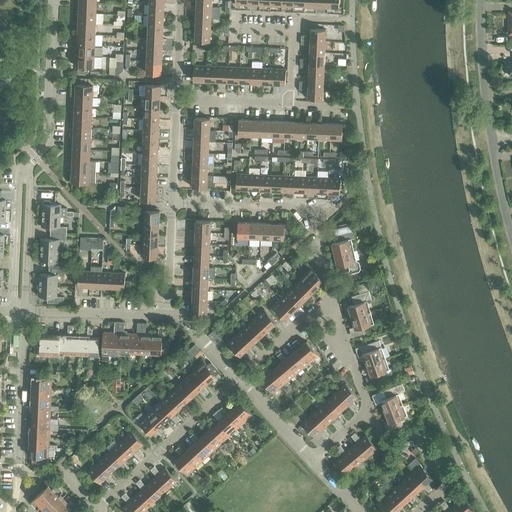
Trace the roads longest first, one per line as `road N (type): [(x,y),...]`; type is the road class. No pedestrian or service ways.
road 1 (residential): [(6,511),(19,488),(24,310)]
road 2 (residential): [(94,509),(235,380)]
road 3 (residential): [(24,168),(47,142),(53,0)]
road 4 (residential): [(24,168),(11,292),(24,310)]
road 5 (residential): [(170,313),(24,310)]
road 6 (residential): [(24,310),(31,186),(24,168)]
road 7 (residential): [(492,140),(481,0)]
road 8 (residential): [(312,209),(173,203)]
road 9 (residential): [(235,380),(331,292)]
road 10 (residential): [(370,409),(331,292)]
